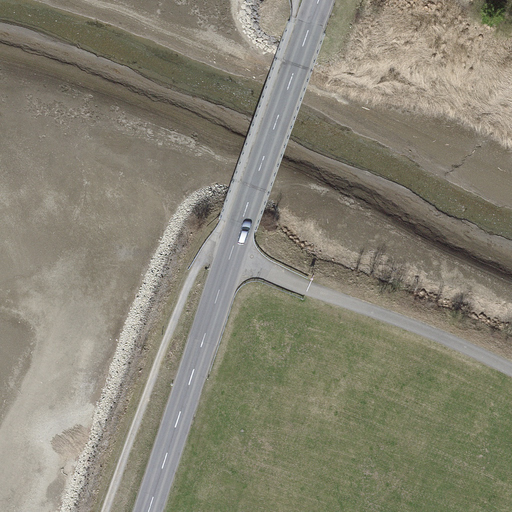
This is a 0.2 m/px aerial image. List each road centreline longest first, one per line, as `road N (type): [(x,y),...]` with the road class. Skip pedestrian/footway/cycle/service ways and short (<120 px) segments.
road 1 (residential): [(235,264),(511,374)]
road 2 (secondary): [(235,264),(317,0)]
road 3 (secondary): [(153,511),(235,264)]
road 4 (track): [(277,24),(211,215)]
